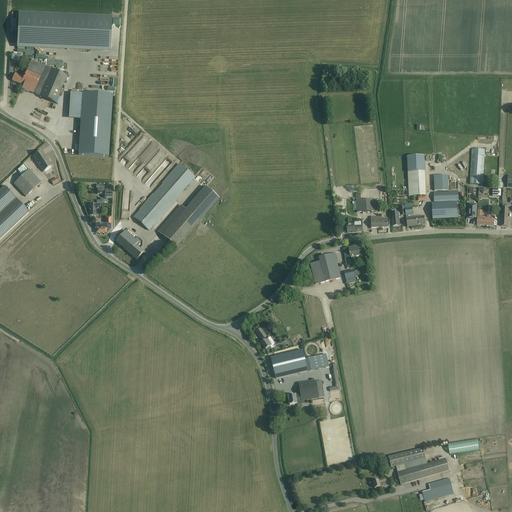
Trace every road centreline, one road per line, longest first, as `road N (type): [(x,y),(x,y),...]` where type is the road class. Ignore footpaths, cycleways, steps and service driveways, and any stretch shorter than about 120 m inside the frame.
road 1 (unclassified): [(230,330),(202,320),(101,249),(52,143),(0,109)]
road 2 (unclassified): [(230,330),(277,294),(319,244),(511,232)]
road 3 (track): [(112,238),(126,0)]
road 4 (unclassified): [(291,511),(262,370),(230,330)]
